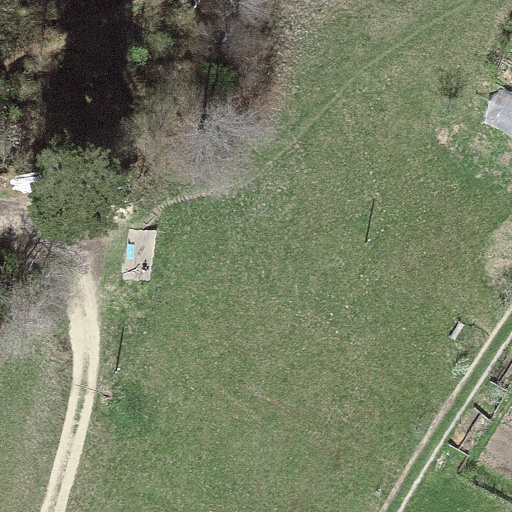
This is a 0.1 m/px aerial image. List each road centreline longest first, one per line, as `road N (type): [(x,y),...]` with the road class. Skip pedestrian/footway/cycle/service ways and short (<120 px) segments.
road 1 (track): [(57,511),(86,371),(79,314),(56,259),(19,230),(0,226)]
road 2 (track): [(391,511),(511,331)]
